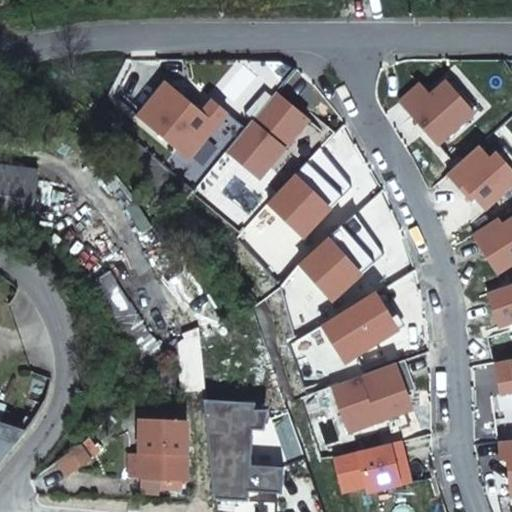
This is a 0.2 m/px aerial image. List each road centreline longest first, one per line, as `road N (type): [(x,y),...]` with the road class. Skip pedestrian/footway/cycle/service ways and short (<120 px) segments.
road 1 (residential): [(364,31),(359,108),(441,258),(455,435),(492,511)]
road 2 (residential): [(364,31),(136,30),(0,52)]
road 3 (residential): [(0,264),(40,299),(58,349),(61,396),(50,436),(0,485)]
road 4 (residential): [(511,32),(364,31)]
